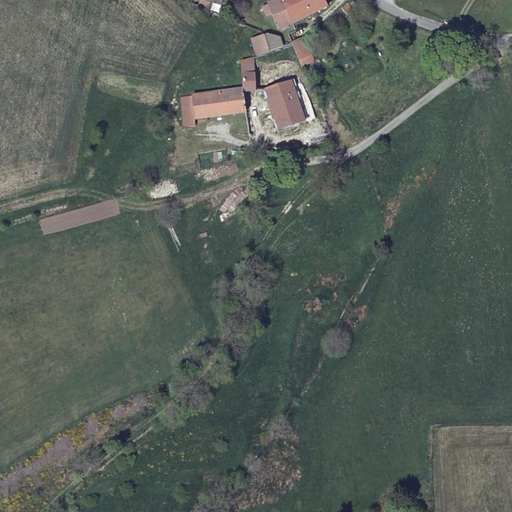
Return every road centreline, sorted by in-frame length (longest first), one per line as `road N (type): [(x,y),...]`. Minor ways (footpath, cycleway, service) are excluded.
road 1 (track): [(350,153),(285,202),(220,356),(37,511)]
road 2 (residential): [(511,45),(350,153),(256,161)]
road 3 (residential): [(379,0),(403,16),(511,42)]
